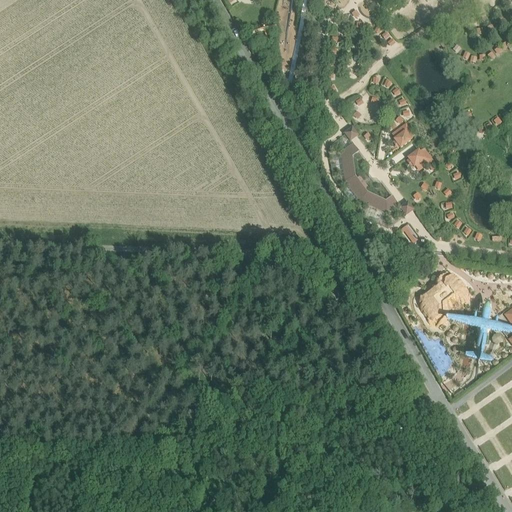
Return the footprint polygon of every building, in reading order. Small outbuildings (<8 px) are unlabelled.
[(400,128),(405,123),(401,118),(395,123),(400,128)] [(390,135),(400,150),(412,142),(405,131),(409,128),(406,124),(390,135)] [(368,195),(356,179),(352,159),(359,154),(353,146),(341,154),(344,183),(361,204),(386,216),(399,208),(393,199),(386,204),(368,195)] [(419,151),(405,157),(410,169),(416,167),(417,170),(433,163),(428,151),(421,154),(419,151)] [(419,243),(407,227),(402,231),(414,247),(419,243)] [(418,302),(419,305),(430,326),(433,327),(439,329),(451,318),(463,307),(469,298),(464,287),(452,273),(451,272),(431,287),(420,297),(418,302)]
